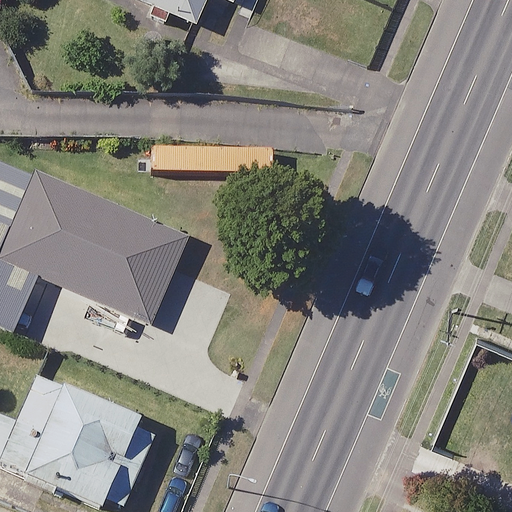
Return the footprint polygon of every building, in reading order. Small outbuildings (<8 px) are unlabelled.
[(240,0),(127,0),(195,28),(206,0),(216,0),(237,8),(240,0)] [(322,153),(194,145),(192,172),(320,180),(322,153)] [(185,243),(37,180),(1,264),(150,327),(185,243)] [(223,338),(171,311),(161,332),(213,358),(223,338)] [(141,416),(28,370),(6,426),(0,423),(0,467),(24,477),(20,487),(82,511),(99,511),(105,499),(125,507),(155,433),(137,426),(141,416)]
